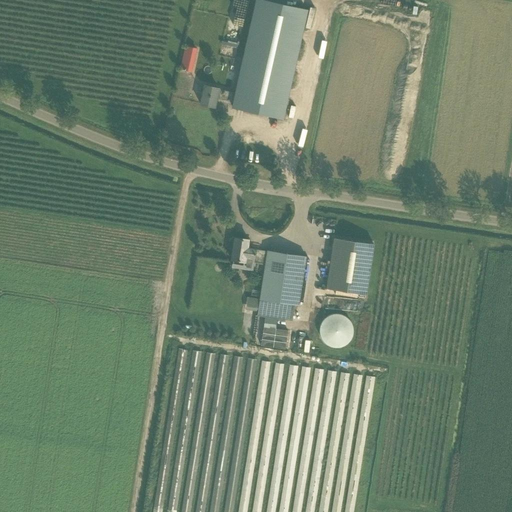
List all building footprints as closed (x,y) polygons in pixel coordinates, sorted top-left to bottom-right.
[(256,0),(255,3),(235,94),(233,102),(232,107),(282,118),(284,109),(288,90),(306,10),(261,0),(256,0)] [(183,54),(195,56),(197,48),(185,46),(183,54)] [(216,98),(233,102),(235,94),(220,90),(220,88),(204,85),(202,94),(200,104),(214,107),(216,98)] [(334,237),(326,287),(366,293),(373,243),(334,237)] [(254,260),(265,262),(267,251),(247,248),(248,240),(234,238),(231,260),(232,261),(231,267),(253,270),(254,260)] [(259,300),(287,304),(298,306),(306,257),(267,251),(265,262),(259,300)] [(287,304),(259,300),(257,316),(285,320),(287,304)] [(320,339),(324,343),(328,346),(334,347),(339,346),(344,344),(348,340),(350,335),(350,329),(349,324),(345,320),(341,317),(335,315),(331,316),(326,317),(323,320),(320,324),(319,329),(319,333),(320,339)] [(274,335),(262,333),(261,339),(274,341),(274,335)] [(286,343),(287,336),(274,335),(274,341),(286,343)] [(186,401),(194,402),(200,351),(189,350),(189,349),(178,348),(171,403),(179,404),(179,401),(186,402),(186,401)] [(212,375),(213,353),(204,352),(203,374),(212,375)] [(226,370),(228,355),(220,354),(218,369),(226,370)] [(251,388),(255,359),(244,358),(244,357),(232,356),(230,375),(242,376),(240,387),(251,388)] [(261,360),(258,380),(266,381),(269,362),(261,360)] [(281,378),(283,364),(274,363),(272,377),(281,378)] [(287,365),(285,392),(294,392),(296,365),(287,365)] [(159,490),(155,511),(338,511),(343,484),(307,478),(308,474),(298,483),(296,478),(295,484),(282,470),(282,469),(272,465),(270,480),(261,471),(239,480),(236,497),(228,500),(207,449),(202,459),(201,467),(189,454),(187,457),(178,453),(159,490)]
